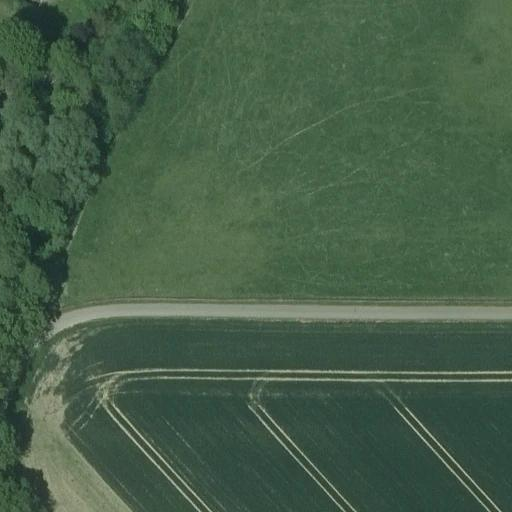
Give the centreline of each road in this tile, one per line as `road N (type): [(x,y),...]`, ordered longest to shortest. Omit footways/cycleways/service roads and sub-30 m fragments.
road 1 (unclassified): [(511,306),(82,310),(46,320),(25,337),(0,392)]
road 2 (track): [(0,279),(118,35)]
